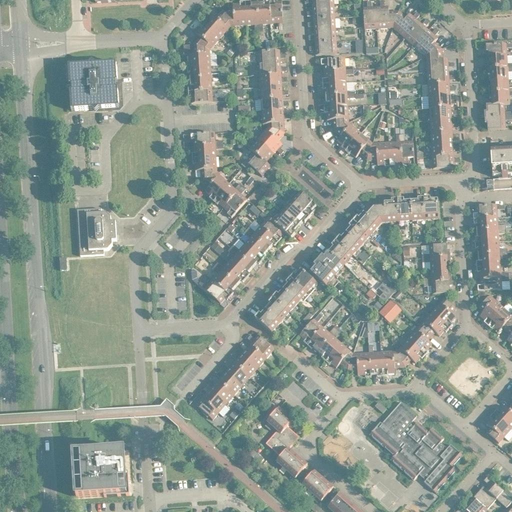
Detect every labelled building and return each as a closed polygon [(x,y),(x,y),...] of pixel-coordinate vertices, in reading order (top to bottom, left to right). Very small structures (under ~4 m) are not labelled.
[(266,0),(267,2),(259,3),(261,32),(265,32),(265,24),(273,23),(271,0),(266,0)] [(275,0),(271,0),(273,23),(280,23),(281,31),(285,30),(285,23),(284,1),(276,2),(275,0)] [(235,9),(225,10),(233,26),(249,25),(247,1),(243,1),(243,4),(235,4),(235,9)] [(252,1),(247,1),(249,25),(256,24),(257,32),(261,32),(259,3),(252,3),(252,1)] [(378,31),(379,31),(378,7),(373,7),(373,1),(369,2),(369,7),(365,8),(367,29),(378,29),(378,31)] [(380,28),(395,27),(401,11),(391,12),(390,6),(386,6),(386,1),(382,1),(382,7),(378,7),(379,31),(381,30),(380,28)] [(315,16),(315,19),(337,18),(336,7),(338,7),(338,5),(315,7),(315,11),(309,12),(309,16),(315,16)] [(207,18),(204,22),(222,38),(233,26),(225,10),(218,18),(214,14),(209,20),(207,18)] [(406,40),(408,39),(407,38),(421,21),(418,19),(422,15),(419,12),(415,16),(412,14),(408,18),(401,11),(395,27),(407,38),(405,39),(406,40)] [(316,26),(316,31),(340,29),(339,28),(337,28),(337,18),(315,19),(315,22),(310,23),(310,27),(316,26)] [(414,47),(415,48),(430,30),(427,27),(431,23),(428,20),(424,24),(421,21),(407,38),(408,39),(416,45),(414,47)] [(202,36),(195,44),(211,50),(222,38),(204,22),(201,25),(203,27),(198,33),(202,36)] [(418,47),(428,56),(444,49),(436,42),(440,38),(437,35),(441,31),(437,28),(434,33),(430,30),(415,48),(416,49),(418,47)] [(317,39),(317,43),(338,42),(338,31),(340,31),(340,29),(316,31),(316,35),(310,36),(311,40),(317,39)] [(338,42),(317,43),(317,46),(311,47),(311,51),(317,50),(318,55),(339,54),(341,53),(341,52),(339,52),(338,42)] [(491,51),(491,57),(509,56),(508,48),(511,47),(511,43),(508,44),(508,43),(488,45),(488,51),(491,51)] [(188,63),(189,67),(212,66),(211,50),(195,44),(196,54),(190,55),(191,62),(188,63)] [(233,48),(228,53),(233,57),(237,52),(233,48)] [(427,71),(427,72),(450,71),(450,67),(456,66),(456,62),(450,63),(450,59),(444,59),(444,49),(428,56),(429,71),(427,71)] [(259,62),(259,64),(282,63),(282,58),(288,58),(287,54),(282,54),(281,50),(260,51),(261,62),(259,62)] [(489,63),(489,69),(511,67),(511,63),(509,64),(509,56),(491,57),(491,63),(489,63)] [(326,64),(326,72),(355,70),(355,66),(347,66),(347,58),(323,59),(323,64),(326,64)] [(70,65),(73,110),(121,107),(121,103),(125,99),(127,99),(127,96),(125,96),(120,92),(118,62),(70,65)] [(261,65),(262,76),(283,75),(283,71),(289,71),(288,67),(283,67),(282,63),(259,64),(259,65),(261,65)] [(191,72),(192,79),(221,77),(221,73),(213,73),(212,66),(189,67),(189,72),(191,72)] [(492,75),(492,81),(510,80),(510,72),(511,71),(511,67),(489,69),(490,75),(492,75)] [(324,79),(324,84),(348,82),(348,75),(356,74),(355,70),(326,72),(326,79),(324,79)] [(429,74),(430,84),(451,83),(451,80),(457,79),(457,75),(451,76),(450,71),(427,72),(427,74),(429,74)] [(260,86),(260,88),(284,86),(283,82),(289,82),(289,78),(283,78),(283,75),(262,76),(262,86),(260,86)] [(190,86),(190,91),(214,90),(213,82),(221,81),(221,77),(192,79),(192,86),(190,86)] [(490,87),(491,93),(511,91),(511,87),(511,88),(510,80),(492,81),(493,86),(490,87)] [(327,88),(327,96),(357,94),(357,90),(349,90),(348,82),(324,84),(325,89),(327,88)] [(428,95),(428,97),(452,95),(452,91),(457,90),(457,86),(451,87),(451,83),(430,84),(430,95),(428,95)] [(262,89),(263,100),(284,98),(284,95),(290,95),(290,91),(284,91),(284,86),(260,88),(260,89),(262,89)] [(214,90),(190,91),(190,96),(193,96),(193,103),(215,102),(222,101),(222,97),(214,97),(214,90)] [(494,99),(494,104),(494,105),(506,104),(511,104),(511,96),(511,95),(511,91),(491,93),(491,99),(494,99)] [(325,103),(326,108),(350,106),(349,99),(357,98),(357,94),(327,96),(328,103),(325,103)] [(431,98),(431,108),(453,107),(452,104),(458,103),(458,99),(452,100),(452,95),(428,97),(429,98),(431,98)] [(262,110),(262,112),(285,110),(285,106),(291,106),(290,102),(285,102),(284,98),(263,100),(264,110),(262,110)] [(486,111),(486,117),(511,115),(511,111),(506,112),(506,104),(494,105),(494,104),(488,104),(488,111),(486,111)] [(334,120),(335,130),(351,122),(350,106),(326,108),(326,112),(328,112),(329,120),(334,120)] [(430,119),(430,121),(453,119),(453,115),(459,114),(459,110),(453,111),(453,107),(431,108),(432,119),(430,119)] [(270,124),(270,127),(287,133),(286,119),(292,119),(291,114),(285,115),(285,110),(262,112),(262,113),(264,113),(264,124),(270,124)] [(511,115),(486,117),(487,123),(489,123),(490,130),(507,128),(507,120),(511,119),(511,115)] [(432,122),(433,132),(454,131),(454,128),(460,127),(459,123),(454,124),(453,119),(430,121),(430,122),(432,122)] [(343,148),(347,151),(363,133),(351,122),(335,130),(342,137),(339,141),(345,146),(343,148)] [(259,137),(258,138),(276,154),(279,150),(283,154),(286,151),(281,147),(284,144),(280,141),(287,133),(270,127),(260,138),(259,137)] [(431,143),(431,145),(455,143),(455,139),(460,138),(460,134),(454,135),(454,131),(433,132),(433,143),(431,143)] [(195,139),(196,146),(225,144),(225,140),(217,141),(216,132),(193,134),(193,139),(195,139)] [(361,153),(369,160),(375,144),(363,133),(347,151),(350,154),(352,152),(358,157),(361,153)] [(398,142),(391,143),(392,166),(397,166),(396,164),(404,163),(402,134),(401,134),(398,134),(398,142)] [(406,134),(402,134),(404,163),(411,163),(411,165),(417,165),(415,141),(407,142),(406,134)] [(251,149),(256,153),(256,152),(268,163),(268,162),(270,160),(274,164),(277,161),(273,157),(276,154),(258,138),(257,139),(258,140),(251,149)] [(375,144),(369,160),(379,159),(379,165),(387,164),(387,167),(392,166),(391,143),(375,144)] [(433,146),(434,156),(456,155),(455,152),(461,151),(461,147),(455,147),(455,143),(431,145),(431,146),(433,146)] [(194,154),(194,158),(218,157),(217,149),(225,148),(225,144),(196,146),(196,153),(194,154)] [(511,149),(505,150),(493,151),(494,176),(504,176),(504,177),(510,177),(510,175),(511,175),(511,149)] [(256,152),(256,153),(249,160),(247,159),(246,160),(248,161),(248,162),(264,176),(267,172),(271,176),(274,173),(270,169),(272,166),(268,162),(268,163),(256,152)] [(456,155),(434,156),(435,167),(433,167),(433,169),(435,168),(435,169),(456,168),(456,163),(462,162),(462,158),(456,158),(456,155)] [(203,170),(203,180),(219,173),(218,157),(194,158),(194,163),(197,163),(197,171),(203,170)] [(212,198),(215,201),(231,183),(219,173),(203,180),(211,187),(207,191),(213,196),(212,198)] [(220,203),(226,207),(245,185),(242,183),(237,189),(231,183),(215,201),(219,204),(220,203)] [(245,185),(226,207),(231,212),(230,214),(233,218),(249,200),(243,194),(248,188),(245,185)] [(303,192),(294,202),(309,216),(318,206),(303,192)] [(440,199),(426,200),(427,221),(441,220),(440,199)] [(413,200),(400,201),(401,222),(414,221),(413,200)] [(426,200),(413,200),(414,221),(427,221),(426,200)] [(386,207),(376,208),(384,223),(401,222),(400,201),(386,202),(386,207)] [(294,202),(285,212),(300,226),(309,216),(294,202)] [(261,203),(258,207),(259,208),(263,212),(267,208),(261,203)] [(475,214),(475,219),(499,217),(499,210),(507,209),(506,205),(498,205),(477,206),(477,214),(475,214)] [(80,210),(82,256),(106,254),(106,250),(110,250),(114,245),(114,240),(119,240),(117,221),(113,221),(113,217),(108,213),(103,213),(103,208),(80,210)] [(366,212),(357,222),(372,236),(384,223),(376,208),(369,215),(366,212)] [(267,220),(262,226),(280,242),(283,238),(281,237),(286,232),(286,231),(276,222),(271,217),(270,217),(264,212),(262,215),(267,220)] [(285,212),(276,222),(286,231),(286,232),(291,236),(300,226),(285,212)] [(478,223),(478,231),(508,229),(507,225),(500,225),(499,217),(475,219),(476,223),(478,223)] [(357,222),(348,232),(364,246),(372,236),(357,222)] [(251,227),(248,230),(270,249),(275,244),(277,245),(280,242),(262,226),(257,232),(251,227)] [(477,238),(477,243),(501,241),(500,233),(508,233),(508,229),(478,231),(479,238),(477,238)] [(252,238),(246,244),(264,260),(267,256),(266,255),(270,249),(248,230),(246,233),(252,238)] [(348,232),(339,242),(355,256),(364,246),(348,232)] [(217,241),(212,246),(221,254),(226,249),(217,241)] [(479,247),(480,255),(509,253),(509,249),(501,249),(501,241),(477,243),(477,247),(479,247)] [(339,242),(330,252),(346,266),(355,256),(339,242)] [(235,245),(233,248),(254,267),(259,262),(261,263),(264,260),(246,244),(241,250),(235,245)] [(424,254),(424,258),(452,256),(452,250),(449,250),(449,244),(431,245),(432,254),(424,254)] [(236,256),(230,262),(248,278),(251,274),(250,273),(254,267),(233,248),(230,251),(236,256)] [(330,252),(322,262),(337,276),(346,266),(330,252)] [(478,262),(478,267),(502,265),(502,257),(509,257),(509,253),(480,255),(480,262),(478,262)] [(432,262),(433,270),(451,269),(450,263),(453,263),(452,256),(424,258),(424,262),(432,262)] [(219,263),(217,266),(239,285),(243,280),(245,281),(248,278),(230,262),(225,268),(219,263)] [(337,276),(322,262),(313,272),(328,286),(337,276)] [(481,271),(481,279),(511,277),(510,273),(503,273),(502,265),(478,267),(479,271),(481,271)] [(220,274),(215,280),(232,296),(236,292),(234,291),(239,285),(217,266),(214,269),(220,274)] [(303,269),(294,279),(309,293),(318,283),(303,269)] [(425,278),(426,282),(454,280),(453,274),(451,274),(451,269),(433,270),(433,278),(425,278)] [(199,277),(194,280),(200,285),(201,284),(203,281),(199,277)] [(511,277),(481,279),(482,286),(479,286),(480,291),(487,291),(504,290),(503,281),(511,281),(511,277)] [(113,279),(69,282),(72,331),(91,330),(96,344),(80,345),(83,395),(127,392),(124,343),(106,344),(107,329),(116,328),(113,279)] [(294,279),(285,289),(300,303),(309,293),(294,279)] [(232,296),(215,280),(209,286),(203,281),(201,284),(206,289),(222,304),(228,298),(229,299),(232,296)] [(426,282),(426,286),(434,286),(434,294),(452,293),(452,287),(454,287),(454,280),(426,282)] [(395,282),(390,287),(396,292),(401,287),(395,282)] [(387,302),(395,293),(390,287),(385,292),(381,296),(387,302)] [(285,289),(276,299),(292,313),(300,303),(285,289)] [(372,289),(369,293),(375,298),(378,295),(372,289)] [(486,323),(490,326),(505,308),(491,295),(487,296),(480,296),(481,307),(485,311),(482,315),(488,321),(486,323)] [(446,298),(433,312),(451,328),(454,325),(453,323),(458,317),(453,313),(458,309),(457,298),(446,298)] [(276,299),(267,309),(283,323),(292,313),(276,299)] [(393,300),(381,313),(390,322),(402,309),(393,300)] [(379,301),(373,308),(377,311),(378,312),(384,305),(379,301)] [(369,311),(364,317),(366,320),(369,320),(373,315),(377,311),(373,308),(370,305),(367,309),(369,311)] [(504,328),(508,332),(511,327),(511,313),(505,308),(490,326),(493,329),(495,327),(501,332),(504,328)] [(283,323),(267,309),(258,319),(274,333),(283,323)] [(311,312),(305,319),(308,322),(315,315),(311,312)] [(433,312),(421,326),(434,337),(437,332),(441,336),(446,330),(448,332),(451,328),(433,312)] [(306,342),(309,345),(325,327),(319,322),(324,316),(321,313),(316,319),(301,335),(307,340),(306,342)] [(416,320),(421,326),(427,319),(424,317),(419,317),(416,320)] [(421,326),(409,339),(427,355),(430,352),(429,350),(434,344),(430,341),(434,337),(421,326)] [(314,347),(320,351),(339,330),(336,327),(331,333),(325,327),(309,345),(313,348),(314,347)] [(324,358),(327,361),(343,343),(337,338),(342,332),(339,330),(320,351),(325,356),(324,358)] [(254,342),(252,345),(268,359),(275,351),(276,352),(277,351),(276,350),(276,349),(260,335),(257,339),(252,335),(250,338),(254,342)] [(409,339),(399,351),(407,367),(413,359),(417,363),(422,357),(424,359),(427,355),(409,339)] [(247,350),(244,354),(261,369),(262,368),(261,367),(268,359),(252,345),(249,347),(245,343),(242,347),(247,350)] [(342,364),(349,370),(355,354),(343,343),(327,361),(331,364),(332,362),(338,368),(342,364)] [(370,345),(371,353),(372,374),(373,374),(380,374),(380,376),(384,376),(383,352),(375,353),(375,345),(370,345)] [(399,351),(383,352),(384,376),(389,376),(389,373),(397,373),(396,368),(407,367),(399,351)] [(238,360),(236,363),(252,377),(259,369),(260,370),(261,369),(244,354),(241,357),(236,353),(234,356),(238,360)] [(355,354),(349,370),(359,370),(360,375),(368,375),(368,377),(373,377),(373,374),(372,374),(371,353),(355,354)] [(231,368),(228,372),(246,387),(246,386),(245,385),(252,377),(236,363),(234,365),(229,361),(226,365),(231,368)] [(222,378),(220,381),(236,395),(243,387),(245,388),(246,387),(228,372),(225,375),(221,371),(218,374),(222,378)] [(215,386),(212,390),(230,405),(231,404),(229,403),(236,395),(220,381),(218,383),(213,379),(210,383),(215,386)] [(230,405),(212,390),(209,393),(205,389),(202,392),(206,396),(198,405),(214,419),(227,405),(229,406),(230,405)] [(454,466),(464,455),(453,445),(449,448),(442,442),(446,439),(434,428),(431,432),(419,422),(416,426),(413,423),(419,416),(403,402),(384,424),(382,422),(372,434),(396,456),(393,459),(416,480),(423,472),(426,474),(424,477),(428,480),(426,482),(438,493),(458,470),(454,466)] [(377,406),(385,413),(388,409),(380,402),(377,406)] [(498,410),(495,413),(511,428),(511,405),(509,409),(505,405),(500,411),(498,410)] [(279,430),(268,444),(283,457),(300,436),(289,427),(295,420),(281,408),(269,421),(279,430)] [(236,410),(231,415),(236,420),(240,415),(236,410)] [(511,429),(511,428),(495,413),(492,417),(494,418),(488,424),(492,428),(488,432),(500,443),(511,429)] [(291,448),(279,462),(297,478),(309,465),(291,448)] [(74,476),(75,475),(77,475),(78,497),(106,495),(106,496),(131,495),(131,492),(129,493),(128,482),(131,481),(130,472),(128,472),(127,450),(92,452),(92,451),(72,452),(74,476)] [(255,457),(261,463),(265,458),(259,453),(255,457)] [(304,485),(323,501),(335,488),(316,471),(304,485)] [(485,487),(476,497),(489,509),(498,499),(508,508),(511,503),(511,497),(489,477),(486,481),(491,485),(488,489),(485,487)] [(283,482),(289,487),(293,483),(287,478),(283,482)] [(330,507),(335,511),(348,511),(355,505),(342,494),(330,507)] [(462,511),(460,510),(457,511),(486,511),(489,509),(476,497),(466,508),(469,511),(467,511),(462,511)]
